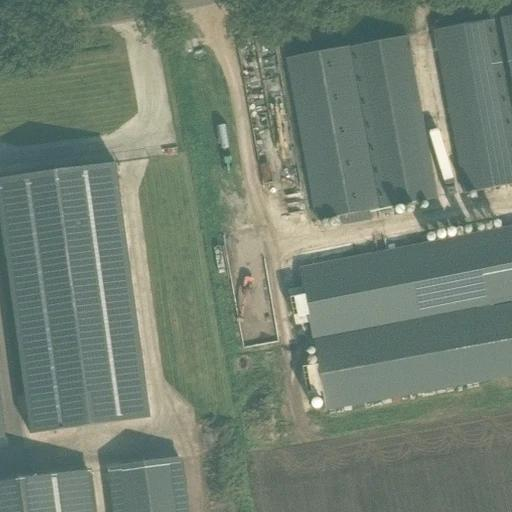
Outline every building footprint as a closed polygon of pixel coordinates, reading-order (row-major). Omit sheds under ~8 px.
[(511,17),(501,19),(511,76),(511,17)] [(434,32),(464,195),(511,185),(511,135),(491,21),(434,32)] [(350,48),(380,210),(437,200),(407,37),(350,48)] [(341,223),(342,227),(370,222),(368,212),(380,210),(350,48),(287,59),(317,222),(344,217),(345,222),(341,223)] [(148,420),(114,166),(0,180),(0,214),(30,435),(148,420)] [(511,230),(510,230),(299,271),(325,414),(505,381),(511,379),(511,230)] [(187,511),(181,459),(106,469),(111,511),(187,511)] [(93,511),(87,472),(0,483),(0,511),(93,511)]
